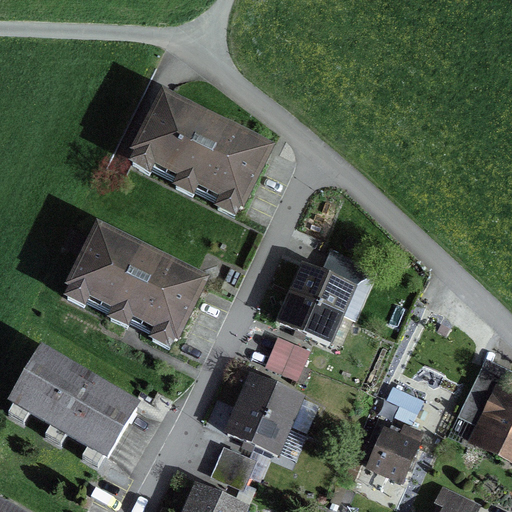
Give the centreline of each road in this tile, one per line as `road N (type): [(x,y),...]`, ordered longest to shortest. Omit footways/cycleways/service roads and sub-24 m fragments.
road 1 (residential): [(142,511),(318,152)]
road 2 (residential): [(318,152),(511,330)]
road 3 (unclassified): [(0,28),(150,34),(197,48)]
road 4 (unclassified): [(197,48),(318,152)]
